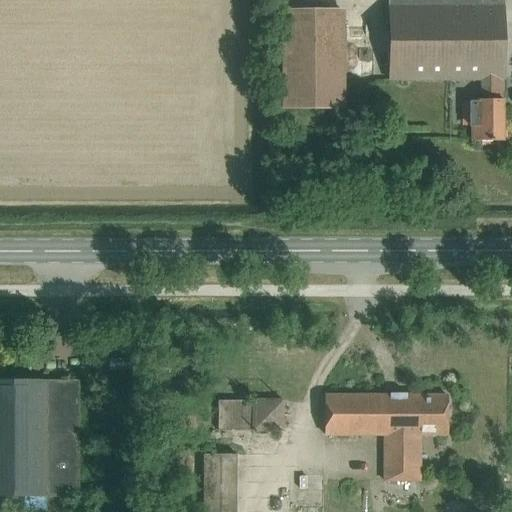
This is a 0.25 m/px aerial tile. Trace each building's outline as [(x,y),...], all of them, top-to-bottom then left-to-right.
[(471,142),(479,142),(503,142),(503,81),(503,0),(390,0),(390,81),(481,81),(481,101),(471,101),(471,103),(470,103),(470,127),(471,127),(471,142)] [(283,107),(344,107),(344,12),(283,12),(283,107)] [(0,496),(47,496),(78,495),(77,382),(0,382),(0,496)] [(446,437),(446,397),(325,396),(324,436),(383,436),(383,482),(419,482),(419,436),(446,437)] [(283,433),(284,402),(218,401),(217,432),(283,433)] [(235,511),(235,455),(202,455),(202,511),(235,511)] [(311,490),(320,490),(320,465),(311,465),(311,490)] [(333,492),(333,475),(323,475),(323,492),(333,492)]
